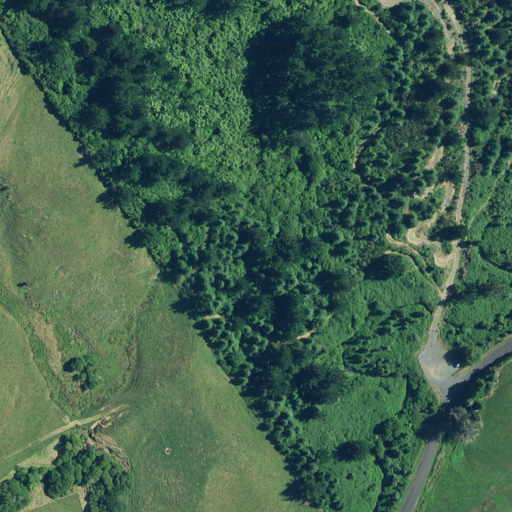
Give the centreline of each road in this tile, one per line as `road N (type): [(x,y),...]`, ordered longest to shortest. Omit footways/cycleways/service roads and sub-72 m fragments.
road 1 (track): [(452,408),(439,325),(459,245),(471,121),(468,51),(447,0)]
road 2 (unclassified): [(511,345),(454,404),(406,511)]
road 3 (track): [(0,460),(139,399)]
